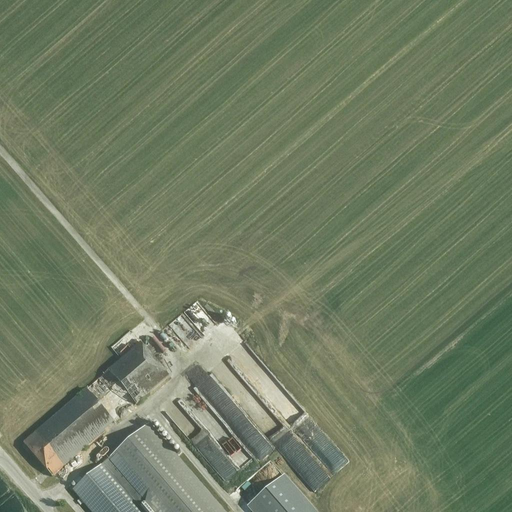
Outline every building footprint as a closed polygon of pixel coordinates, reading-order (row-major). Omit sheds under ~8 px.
[(185,344),(193,338),(187,332),(194,326),(184,314),(170,325),(185,344)] [(169,376),(141,342),(24,443),(26,445),(24,446),(28,451),(30,449),(53,476),(169,376)] [(193,385),(180,393),(191,409),(203,402),(193,385)] [(222,511),(149,426),(109,460),(154,511),(222,511)] [(102,467),(74,490),(92,511),(154,511),(109,460),(102,467)] [(229,460),(217,469),(224,478),(236,470),(229,460)] [(281,479),(247,508),(250,511),(316,511),(285,475),(281,479)]
